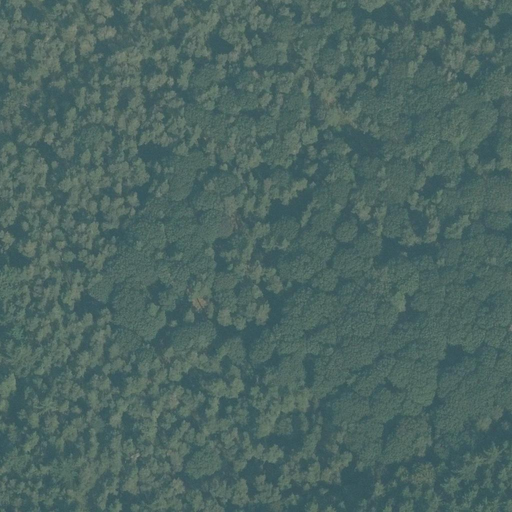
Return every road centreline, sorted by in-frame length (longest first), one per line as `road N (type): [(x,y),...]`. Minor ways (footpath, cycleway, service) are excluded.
road 1 (track): [(0,143),(228,0)]
road 2 (track): [(321,511),(511,447)]
